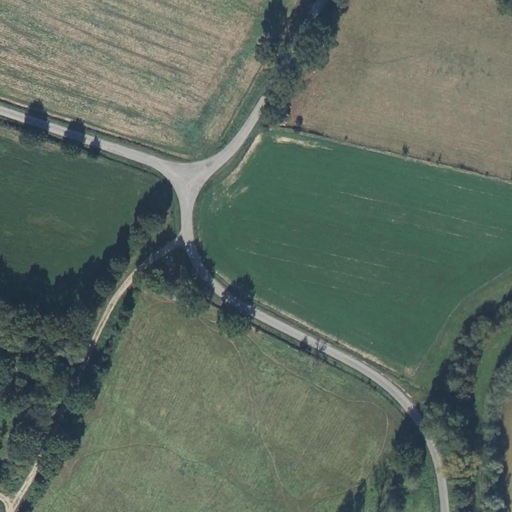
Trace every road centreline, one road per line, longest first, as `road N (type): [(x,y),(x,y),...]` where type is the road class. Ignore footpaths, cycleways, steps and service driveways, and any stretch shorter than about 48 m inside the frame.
road 1 (unclassified): [(444,511),(438,455),(397,391),(259,318),(202,275),(186,231),(186,173)]
road 2 (track): [(186,231),(114,298),(15,501)]
road 3 (unclassified): [(186,173),(211,168),(232,149),(321,0)]
road 4 (unclassified): [(186,173),(0,109)]
